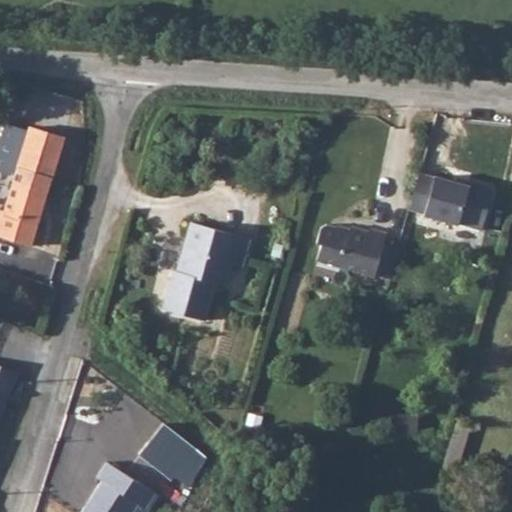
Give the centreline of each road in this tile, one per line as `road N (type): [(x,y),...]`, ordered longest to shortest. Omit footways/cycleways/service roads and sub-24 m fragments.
road 1 (residential): [(11,511),(132,68)]
road 2 (unclassified): [(511,93),(132,68)]
road 3 (unclassified): [(132,68),(0,59)]
